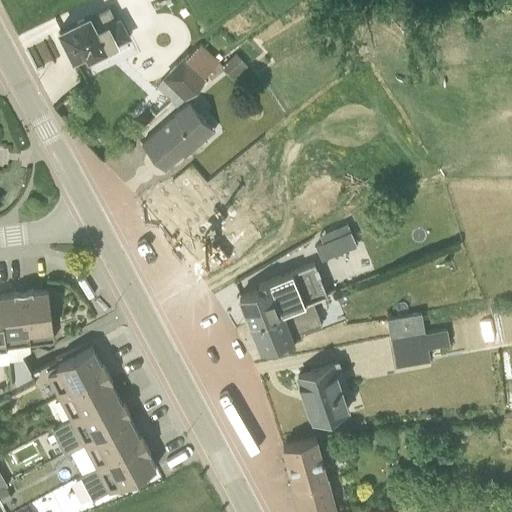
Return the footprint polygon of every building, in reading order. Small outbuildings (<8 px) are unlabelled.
[(60,30),(57,32),(62,42),(65,41),(72,55),(85,49),(88,54),(129,33),(119,15),(115,16),(108,3),(59,28),(60,30)] [(161,76),(183,97),(204,75),(203,73),(215,59),(197,43),(185,55),(182,53),(161,76)] [(246,64),(235,51),(220,65),(231,78),(246,64)] [(187,102),(141,143),(164,169),(181,154),(184,156),(213,131),(187,102)] [(327,166),(297,180),(317,222),(347,207),(327,166)] [(240,216),(221,231),(178,176),(146,201),(191,259),(215,241),(228,259),(257,237),(240,216)] [(326,241),(319,244),(324,256),(359,242),(349,220),(322,231),(326,241)] [(237,296),(249,324),(249,325),(326,294),(313,262),(255,284),(257,289),(237,296)] [(27,296),(23,296),(18,297),(18,294),(0,296),(0,314),(4,350),(6,350),(7,362),(21,360),(21,357),(29,352),(28,345),(52,342),(53,340),(46,290),(27,293),(27,296)] [(320,325),(320,324),(312,301),(311,301),(249,325),(259,350),(279,342),(280,346),(301,338),(302,338),(300,333),(320,325)] [(420,314),(386,320),(389,339),(424,333),(420,314)] [(449,346),(445,330),(425,334),(424,333),(389,339),(394,368),(429,362),(427,351),(449,346)] [(46,376),(57,398),(103,374),(90,349),(55,367),(57,371),(46,376)] [(342,377),(337,362),(295,376),(311,425),(348,412),(337,379),(342,377)] [(103,374),(57,398),(70,422),(116,397),(103,374)] [(68,452),(129,422),(116,397),(70,422),(51,432),(63,455),(68,452)] [(139,441),(129,422),(68,452),(81,476),(139,446),(137,442),(139,441)] [(335,511),(316,439),(283,447),(299,511),(335,511)] [(81,476),(80,477),(92,500),(107,492),(108,494),(155,469),(144,450),(142,451),(139,446),(81,476)]
